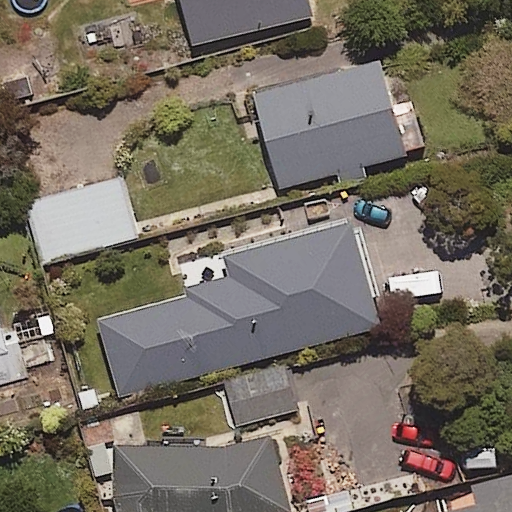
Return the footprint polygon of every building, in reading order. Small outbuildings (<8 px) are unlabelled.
[(181,0),(193,48),(312,20),(307,0),(181,0)] [(405,168),(381,67),(241,100),(265,202),(405,168)] [(52,263),(139,240),(123,181),(36,204),(52,263)] [(388,330),(360,224),(227,260),(234,279),(94,322),(115,402),(388,330)] [(14,339),(4,342),(0,327),(0,385),(26,378),(14,339)] [(282,511),(280,449),(117,456),(119,511),(282,511)] [(511,511),(511,481),(474,490),(479,511),(478,511),(511,511)]
